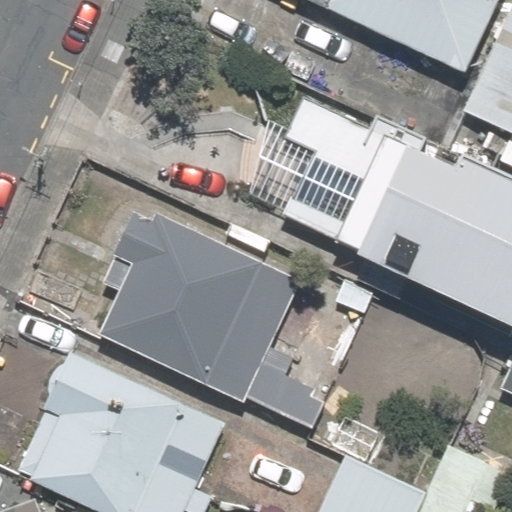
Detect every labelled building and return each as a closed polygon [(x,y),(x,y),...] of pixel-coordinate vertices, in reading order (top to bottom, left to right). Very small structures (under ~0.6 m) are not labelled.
[(439,0),(203,0),(400,88),(439,0)] [(511,0),(460,0),(407,119),(511,163),(511,0)] [(511,195),(359,124),(300,250),(511,348),(511,195)] [(276,368),(312,281),(142,209),(87,342),(312,436),(330,391),(276,368)] [(298,511),(309,489),(318,470),(57,350),(0,473),(0,475),(80,511),(298,511)] [(487,511),(506,473),(438,441),(413,494),(404,511),(487,511)] [(404,511),(413,494),(340,459),(314,511),(404,511)] [(80,511),(0,475),(0,511),(80,511)]
